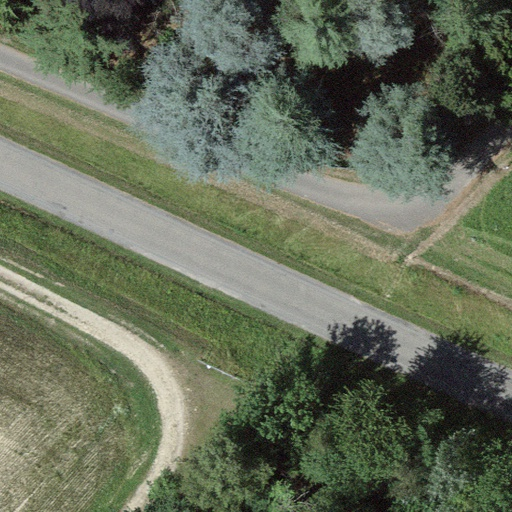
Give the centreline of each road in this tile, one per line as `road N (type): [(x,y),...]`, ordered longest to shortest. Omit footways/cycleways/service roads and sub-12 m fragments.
road 1 (track): [(0,56),(364,208),(414,209),(460,181),(511,129)]
road 2 (unclassified): [(0,162),(511,395)]
road 3 (track): [(0,280),(157,363),(185,412),(185,434),(181,462),(149,511)]
